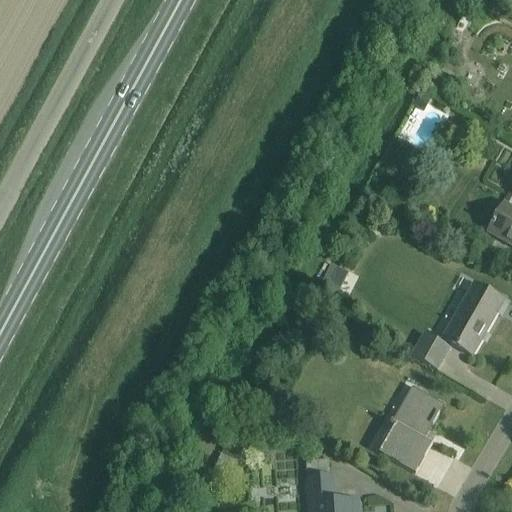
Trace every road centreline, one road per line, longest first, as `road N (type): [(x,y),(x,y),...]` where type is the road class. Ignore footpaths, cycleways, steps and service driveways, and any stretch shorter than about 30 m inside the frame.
road 1 (primary): [(0,334),(181,0)]
road 2 (unclassified): [(0,200),(108,0)]
